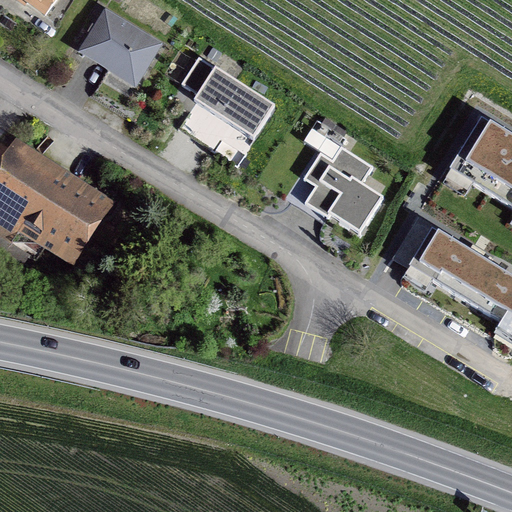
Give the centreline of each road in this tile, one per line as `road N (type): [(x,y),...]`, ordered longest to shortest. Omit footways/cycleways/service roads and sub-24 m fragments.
road 1 (residential): [(0,74),(490,373)]
road 2 (trunk): [(511,492),(230,397),(0,342)]
